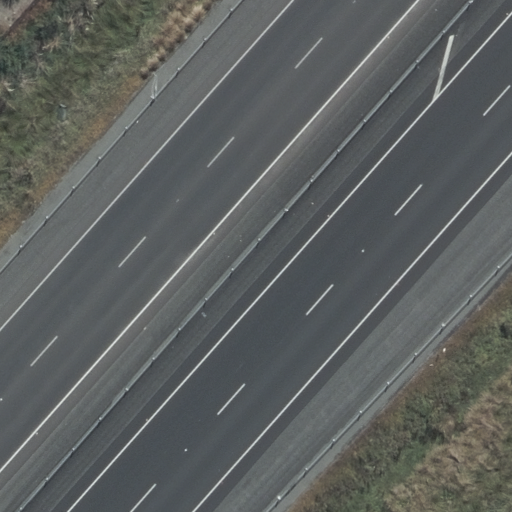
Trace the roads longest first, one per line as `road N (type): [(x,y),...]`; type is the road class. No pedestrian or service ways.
road 1 (motorway): [(511,82),(130,511)]
road 2 (motorway): [(0,400),(356,0)]
